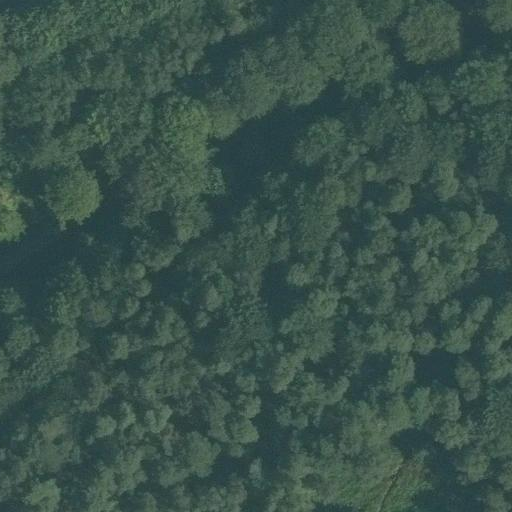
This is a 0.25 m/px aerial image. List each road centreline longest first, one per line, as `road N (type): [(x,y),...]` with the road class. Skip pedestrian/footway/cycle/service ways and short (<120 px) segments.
road 1 (unclassified): [(0,269),(51,231),(391,54),(511,4)]
road 2 (unclassified): [(456,0),(141,154),(0,239)]
